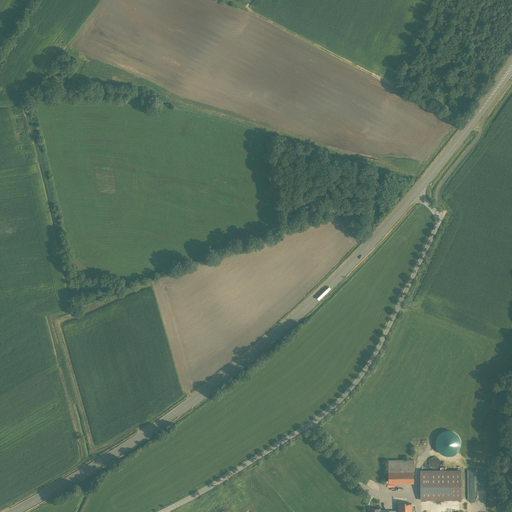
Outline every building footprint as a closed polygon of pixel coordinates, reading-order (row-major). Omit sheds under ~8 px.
[(457,447),(459,447),(459,431),(438,431),(438,452),(457,452),(457,447)] [(440,464),(441,462),(440,460),(439,458),(437,457),(434,456),(432,457),(430,458),(429,460),(429,462),(429,464),(430,466),(432,468),(435,468),(437,468),(439,466),(440,464)] [(413,459),(388,459),(388,469),(413,469),(413,459)] [(413,469),(388,469),(388,482),(413,482),(413,469)] [(460,470),(421,470),(421,499),(426,499),(461,499),(461,498),(460,470)] [(411,511),(411,502),(398,502),(398,509),(398,511),(411,511)]
